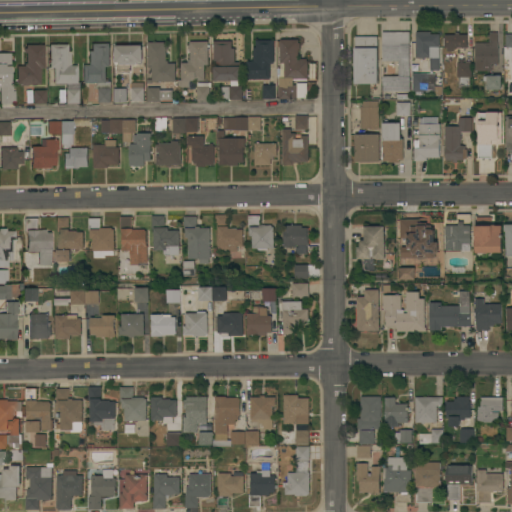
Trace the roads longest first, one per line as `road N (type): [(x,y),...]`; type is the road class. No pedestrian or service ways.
road 1 (residential): [(329,0),(335,511)]
road 2 (residential): [(511,193),(0,198)]
road 3 (residential): [(511,364),(0,368)]
road 4 (tertiary): [(0,11),(329,5)]
road 5 (tertiary): [(329,5),(511,4)]
